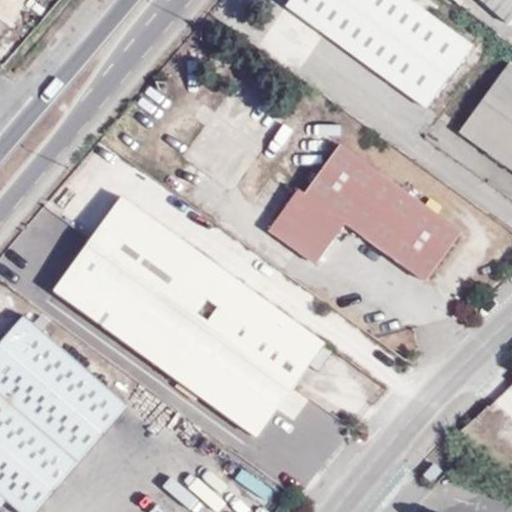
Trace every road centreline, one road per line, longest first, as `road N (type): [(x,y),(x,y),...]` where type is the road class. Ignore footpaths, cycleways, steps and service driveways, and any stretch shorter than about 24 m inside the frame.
road 1 (secondary): [(0,212),(182,0)]
road 2 (unclassified): [(332,511),(429,398),(511,320)]
road 3 (secondary): [(131,0),(0,153)]
